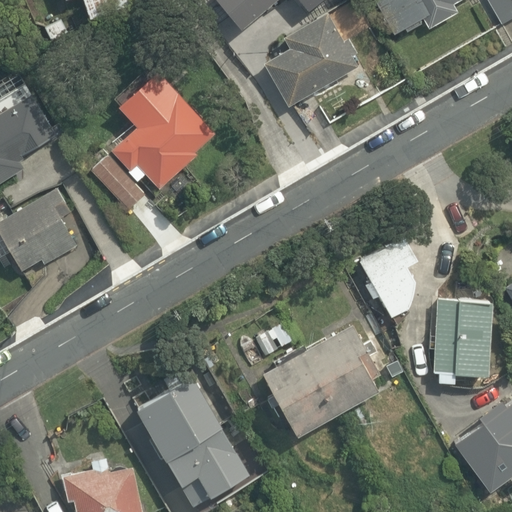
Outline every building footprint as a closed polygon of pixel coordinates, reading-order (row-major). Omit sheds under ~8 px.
[(133,7),(130,0),(69,0),(71,6),(82,2),(88,22),(133,7)] [(192,0),(204,14),(220,0),(245,30),(282,0),(304,0),(313,12),(327,0),(192,0)] [(377,0),(398,37),(424,23),(430,33),(463,15),(457,5),(466,0),(377,0)] [(264,69),(292,111),(364,65),(332,13),(287,42),(292,51),(264,69)] [(141,131),(90,171),(114,202),(146,177),(156,190),(225,137),(172,69),(123,107),(141,131)] [(0,190),(30,173),(23,163),(62,139),(29,84),(0,101),(0,190)] [(0,221),(0,262),(14,255),(25,274),(90,239),(62,188),(0,221)] [(400,241),(363,260),(395,320),(432,301),(400,241)] [(506,306),(440,302),(435,384),(459,386),(459,374),(502,377),(506,306)] [(292,318),(259,335),(270,357),(303,339),(292,318)] [(358,329),(268,377),(302,440),(392,392),(358,329)] [(252,477),(195,377),(137,410),(194,510),(252,477)] [(487,425),(459,444),(495,496),(511,484),(511,386),(477,411),(487,425)] [(147,511),(130,453),(66,473),(78,511),(147,511)]
